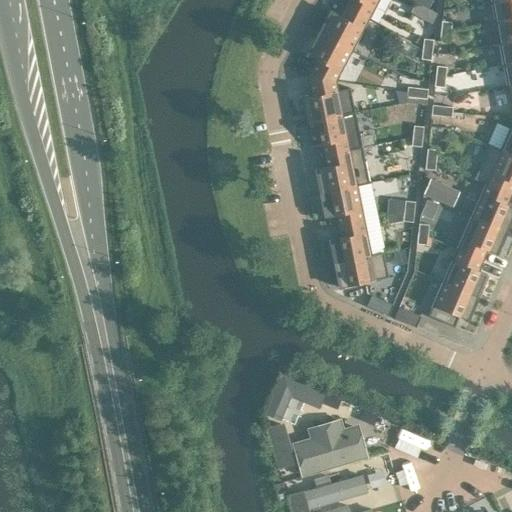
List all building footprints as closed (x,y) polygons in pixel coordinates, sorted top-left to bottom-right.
[(346,0),(344,5),(369,18),(378,0),(346,0)] [(511,0),(496,0),(491,1),(495,22),(511,19),(511,0)] [(339,15),(330,10),(319,32),(352,50),(369,18),(344,5),(339,15)] [(511,19),(495,22),(499,44),(511,41),(511,19)] [(452,22),(442,21),(441,31),(451,32),(452,22)] [(439,41),(449,42),(451,32),(441,31),(439,41)] [(307,54),(315,59),(306,76),(336,80),(352,50),(319,32),(307,54)] [(434,39),(424,38),(422,48),(432,50),(434,39)] [(511,41),(499,44),(503,65),(511,63),(511,41)] [(421,59),(431,60),(432,50),(422,48),(421,59)] [(511,63),(503,65),(507,86),(511,85),(511,63)] [(447,66),(437,65),(436,75),(446,77),(447,66)] [(434,86),(444,87),(446,77),(436,75),(434,86)] [(306,76),(310,95),(301,97),(306,122),(355,112),(350,87),(338,90),(336,80),(306,76)] [(408,86),(407,96),(417,97),(418,87),(408,86)] [(427,99),(428,89),(418,87),(417,97),(427,99)] [(432,104),(431,114),(441,116),(442,106),(432,104)] [(452,117),(453,107),(442,106),(441,116),(452,117)] [(311,146),(320,144),(322,155),(362,147),(355,112),(306,122),(311,146)] [(511,121),(500,149),(500,150),(511,155),(511,121)] [(424,126),(414,125),(413,135),(423,136),(424,126)] [(411,145),(421,146),(423,136),(413,135),(411,145)] [(474,179),(485,183),(511,194),(511,193),(511,155),(500,150),(500,149),(489,144),(474,179)] [(358,185),(369,183),(362,147),(322,155),(324,166),(315,168),(320,192),(358,185)] [(437,150),(427,148),(426,158),(436,160),(437,150)] [(425,169),(435,170),(436,160),(426,158),(425,169)] [(435,198),(442,183),(430,178),(423,193),(435,198)] [(511,217),(511,206),(507,204),(511,194),(485,183),(471,216),(506,231),(511,217)] [(325,217),(334,215),(337,226),(365,220),(358,185),(320,192),(325,217)] [(415,201),(405,200),(404,210),(414,212),(415,201)] [(403,221),(413,222),(414,212),(404,210),(403,221)] [(488,250),(496,254),(506,231),(471,216),(457,249),(483,260),(488,250)] [(339,237),(330,238),(335,263),(372,255),(372,254),(365,220),(337,226),(339,237)] [(429,224),(419,223),(418,233),(428,234),(429,224)] [(417,243),(427,245),(428,234),(418,233),(417,243)] [(487,274),(479,270),(483,260),(457,249),(442,282),(477,297),(487,274)] [(339,287),(389,277),(384,252),(372,254),(372,255),(335,263),(339,287)] [(459,316),(468,320),(477,297),(442,282),(428,315),(454,327),(459,316)] [(366,305),(389,315),(393,304),(371,294),(366,305)] [(416,327),(421,316),(399,306),(394,317),(416,327)] [(323,408),(330,390),(286,371),(268,413),(283,420),(294,395),(323,408)] [(345,417),(310,428),(313,437),(296,442),(306,475),(370,455),(361,425),(349,429),(345,417)] [(273,448),(286,444),(280,423),(267,427),(273,448)] [(286,444),(273,448),(279,468),(292,464),(286,444)] [(319,487),(308,490),(313,508),(370,492),(365,475),(334,484),(331,473),(316,478),(319,487)] [(291,511),(303,511),(306,511),(300,491),(286,495),(291,511)]
